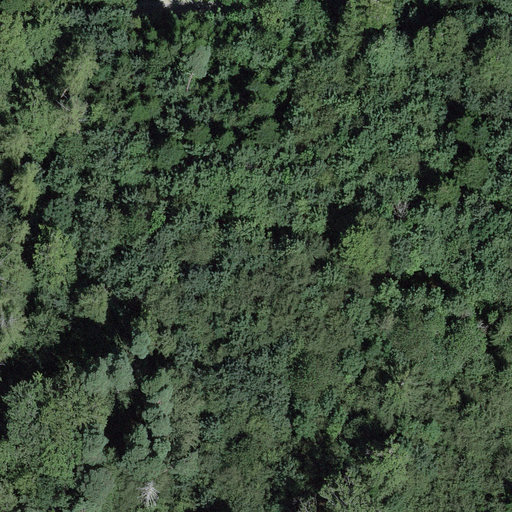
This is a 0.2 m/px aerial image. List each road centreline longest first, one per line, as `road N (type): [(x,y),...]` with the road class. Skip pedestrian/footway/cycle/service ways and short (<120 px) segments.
road 1 (track): [(0,173),(258,231),(511,338)]
road 2 (track): [(0,49),(129,13),(351,0)]
